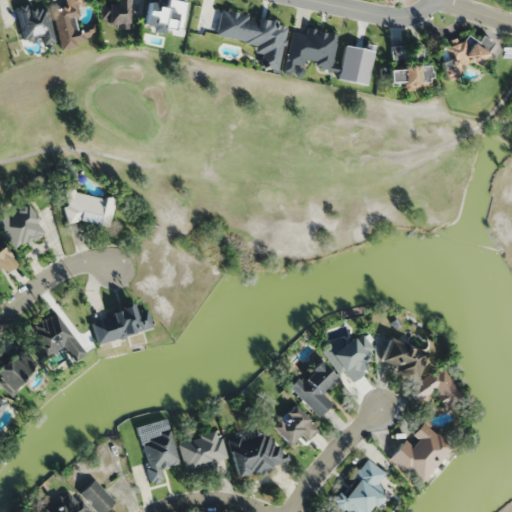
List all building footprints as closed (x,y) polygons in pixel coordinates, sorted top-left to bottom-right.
[(59,50),(76,47),(74,41),(96,37),(94,24),(71,29),(70,18),(79,17),(77,8),(84,7),(82,0),(64,0),(66,7),(52,9),(59,50)] [(100,3),(100,25),(127,25),(126,0),(115,0),(115,3),(100,3)] [(53,42),(48,4),(17,8),(21,40),(42,37),(43,44),(53,42)] [(331,69),(337,34),(305,28),(304,34),(292,32),(284,72),(291,74),(293,65),(304,67),(304,64),(331,69)] [(439,62),(445,81),(461,77),(458,67),(487,59),(481,37),(443,48),(447,60),(439,62)] [(392,46),(392,59),(404,59),(405,47),(392,46)] [(403,89),(430,89),(429,65),(389,66),(389,86),(402,86),(403,89)] [(109,227),(114,199),(73,191),(74,186),(69,185),(63,218),(109,227)] [(0,222),(17,249),(46,232),(27,202),(16,209),(13,205),(2,211),(7,218),(0,221),(0,222)] [(0,267),(7,274),(19,261),(0,243),(0,267)] [(88,317),(96,341),(149,325),(144,308),(133,311),(131,303),(88,317)] [(65,347),(73,359),(82,354),(58,312),(29,329),(45,358),(65,347)] [(321,356),(355,380),(377,349),(360,336),(356,341),(350,336),(344,344),(335,337),(321,356)] [(391,369),(414,378),(424,352),(387,337),(379,360),(393,365),(391,369)] [(0,384),(5,391),(37,367),(21,346),(0,361),(0,384)] [(337,380),(318,361),(291,388),(319,416),(332,404),(323,394),(337,380)] [(434,389),(446,408),(461,398),(440,366),(408,388),(416,401),(434,389)] [(0,419),(8,405),(0,400),(0,419)] [(300,434),(306,441),(318,430),(293,405),(271,427),(289,445),(300,434)] [(420,484),(452,446),(422,421),(411,434),(417,439),(412,446),(404,439),(388,458),(420,484)] [(140,437),(150,483),(162,481),(160,468),(177,464),(170,431),(140,437)] [(229,441),(235,475),(282,466),(275,431),(229,441)] [(178,443),(185,471),(227,461),(220,432),(178,443)] [(384,474),(367,459),(333,501),(346,511),(367,511),(385,491),(376,484),(384,474)] [(102,511),(114,501),(93,479),(78,494),(94,511),(102,511)] [(87,511),(70,490),(43,511),(87,511)]
